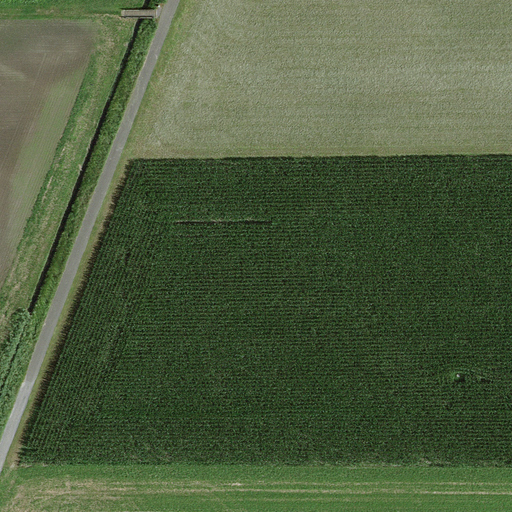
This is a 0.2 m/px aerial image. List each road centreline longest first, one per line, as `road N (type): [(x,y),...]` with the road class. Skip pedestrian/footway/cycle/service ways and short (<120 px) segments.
road 1 (track): [(171,0),(0,455)]
road 2 (track): [(166,13),(0,13)]
